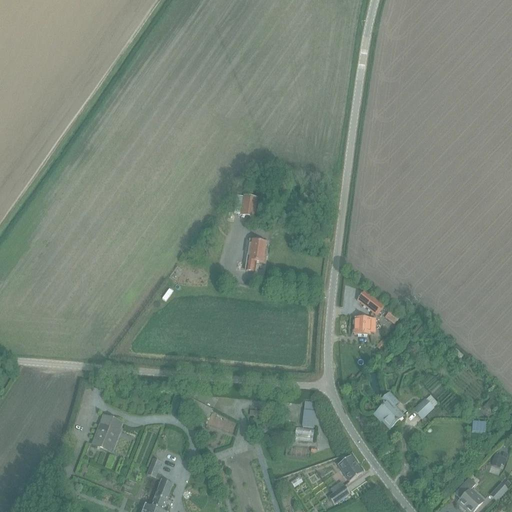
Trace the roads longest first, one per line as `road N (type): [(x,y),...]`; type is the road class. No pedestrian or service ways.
road 1 (unclassified): [(328,384),(331,299),(375,0)]
road 2 (unclassified): [(328,384),(0,360)]
road 3 (unclassified): [(411,511),(328,384)]
